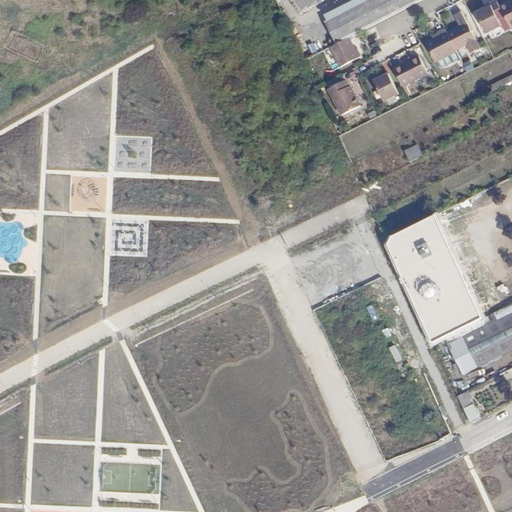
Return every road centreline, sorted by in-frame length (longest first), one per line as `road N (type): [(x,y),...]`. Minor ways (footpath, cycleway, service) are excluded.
road 1 (residential): [(0,385),(363,202)]
road 2 (residential): [(511,420),(373,493)]
